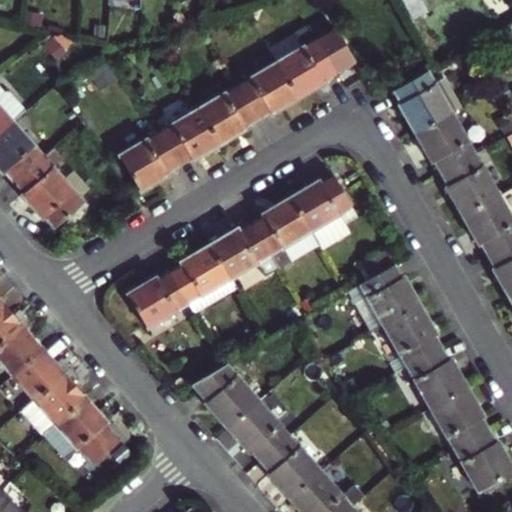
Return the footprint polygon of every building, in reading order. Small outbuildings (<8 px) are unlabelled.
[(417,0),(400,0),(412,19),(424,12),(417,0)] [(300,46),(275,61),(297,98),(324,82),(322,79),(334,72),(314,38),(306,25),(293,33),(300,46)] [(300,46),(293,33),(267,48),(275,61),(300,46)] [(275,61),(236,84),(256,119),(268,112),(270,115),(297,98),(275,61)] [(413,132),(450,111),(426,69),(392,89),(400,104),(398,105),(413,132)] [(196,107),(218,145),(244,130),(242,127),(256,119),(236,84),(196,107)] [(0,130),(11,121),(24,110),(8,91),(2,90),(0,88),(0,130)] [(191,161),(218,145),(196,107),(156,130),(177,165),(190,158),(191,161)] [(432,159),(439,172),(474,153),(450,111),(413,132),(430,161),(432,159)] [(42,155),(11,121),(0,130),(0,171),(2,170),(12,181),(42,155)] [(156,130),(116,155),(138,193),(168,175),(166,172),(177,165),(156,130)] [(460,214),(497,193),(474,153),(439,172),(447,185),(445,187),(460,214)] [(82,201),(42,155),(12,181),(22,193),(19,195),(41,219),(43,217),(52,227),(82,201)] [(337,215),(350,207),(332,176),(320,183),(318,180),(289,198),(309,231),(315,242),(320,250),(348,233),(342,224),(337,215)] [(511,240),(511,219),(497,193),(460,214),(477,244),(480,242),(487,255),(511,240)] [(251,224),(276,265),(288,258),(282,247),(309,231),(289,198),(261,214),(263,217),(251,224)] [(350,207),(337,215),(342,224),(356,216),(350,207)] [(236,229),(208,245),(229,280),(256,264),(261,274),(276,265),(251,224),(238,232),(236,229)] [(282,247),(288,258),(315,242),(309,231),(282,247)] [(508,297),(511,294),(511,240),(487,255),(495,267),(492,269),(508,297)] [(169,273),(188,304),(194,313),(234,290),(229,280),(208,245),(181,262),(182,265),(169,273)] [(359,263),(368,278),(393,264),(384,248),(359,263)] [(234,290),(261,274),(256,264),(229,280),(234,290)] [(368,333),(381,325),(419,303),(403,276),(401,277),(393,264),(368,278),(345,292),(368,333)] [(145,329),(188,304),(169,273),(157,280),(155,277),(125,295),(145,329)] [(0,341),(20,324),(0,301),(0,341)] [(436,332),(419,303),(381,325),(406,366),(440,346),(433,334),(436,332)] [(20,324),(0,341),(0,361),(12,375),(42,349),(20,324)] [(419,414),(429,408),(467,386),(450,358),(447,359),(440,346),(406,366),(394,373),(419,414)] [(42,349),(12,375),(33,399),(63,373),(42,349)] [(223,363),(190,382),(206,401),(204,404),(225,427),(258,398),(225,361),(223,363)] [(63,373),(33,399),(21,409),(41,432),(83,395),(63,373)] [(429,408),(453,450),(488,430),(480,416),(483,414),(467,386),(429,408)] [(105,420),(83,395),(41,432),(63,457),(77,445),(91,461),(117,439),(103,422),(105,420)] [(258,398),(225,427),(247,453),(249,451),(259,462),(289,434),(258,398)] [(495,442),(488,430),(453,450),(477,491),(511,470),(511,465),(497,440),(495,442)] [(267,475),(289,500),(322,471),(289,434),(259,462),(269,474),(267,475)] [(322,471),(289,500),(299,511),(346,511),(352,506),(364,496),(355,485),(343,495),(322,471)] [(0,511),(20,511),(0,493),(0,511)]
